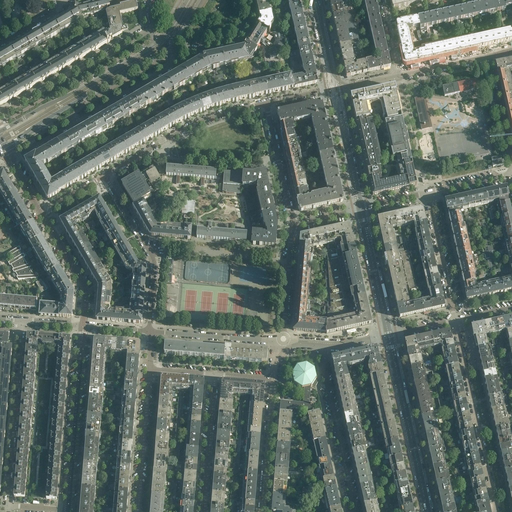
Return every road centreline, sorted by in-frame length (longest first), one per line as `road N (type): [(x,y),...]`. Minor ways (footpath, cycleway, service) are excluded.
road 1 (residential): [(496,511),(454,321)]
road 2 (residential): [(10,161),(174,61)]
road 3 (tertiary): [(5,145),(165,48)]
road 4 (tertiary): [(158,40),(0,132)]
road 5 (tertiary): [(387,335),(427,511)]
road 6 (residential): [(265,103),(210,117),(104,175)]
road 7 (residential): [(0,115),(152,25)]
road 8 (residential): [(7,505),(20,331)]
road 9 (residential): [(355,511),(321,345)]
road 10 (residential): [(150,331),(153,260),(104,175)]
road 11 (unclassified): [(67,510),(80,356)]
road 12 (residential): [(136,511),(148,369)]
road 13 (unknown): [(158,369),(148,511)]
road 14 (residential): [(203,511),(214,374)]
road 15 (residential): [(283,339),(150,331)]
road 16 (residential): [(273,379),(262,511)]
road 17 (residential): [(427,194),(454,321)]
road 18 (tertiary): [(360,209),(387,335)]
road 19 (unclassified): [(82,326),(85,290),(40,212)]
road 20 (residential): [(291,226),(265,103)]
road 21 (tertiary): [(332,89),(360,209)]
